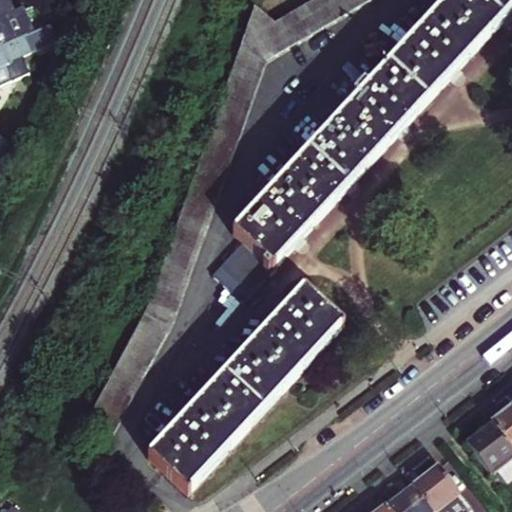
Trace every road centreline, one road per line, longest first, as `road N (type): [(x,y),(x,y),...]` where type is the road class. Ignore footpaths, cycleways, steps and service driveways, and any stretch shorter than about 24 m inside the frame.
road 1 (tertiary): [(511,318),(252,511)]
road 2 (tertiary): [(295,511),(511,348)]
